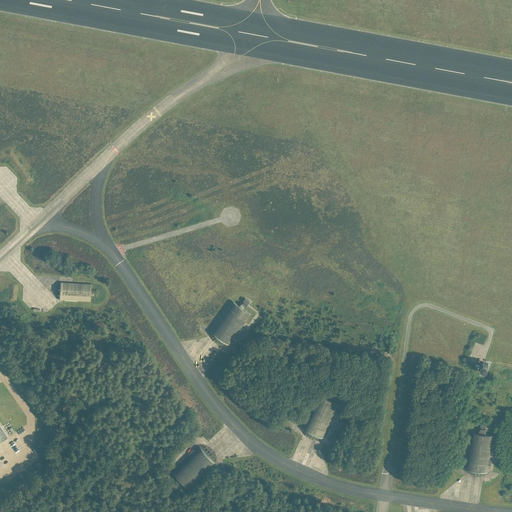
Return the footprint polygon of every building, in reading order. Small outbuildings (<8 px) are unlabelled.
[(60,282),(59,299),(63,300),(90,301),(91,296),(94,297),(94,289),(91,289),(91,284),(73,283),(60,282)] [(250,302),(245,298),(241,303),(239,305),(232,300),(210,331),(229,345),(233,339),(234,340),(238,335),(236,334),(251,314),(245,310),(246,307),(250,302)] [(323,438),(326,432),(328,433),(330,427),(328,426),(339,404),(332,401),(333,398),(335,392),(330,389),(327,395),(325,397),(318,394),(302,428),(323,438)] [(486,424),(480,423),(479,430),(478,432),(471,431),(465,468),(465,469),(488,472),(489,465),(491,466),(491,460),(490,459),(494,435),(486,434),(486,431),(486,424)] [(0,443),(0,442),(8,437),(0,425),(0,424),(0,443)] [(193,449),(189,453),(190,454),(180,464),(172,472),(177,477),(176,480),(171,484),(175,489),(180,484),(183,483),(188,489),(215,462),(199,446),(194,450),(193,449)] [(49,475),(42,465),(39,461),(35,465),(44,478),(49,475)]
